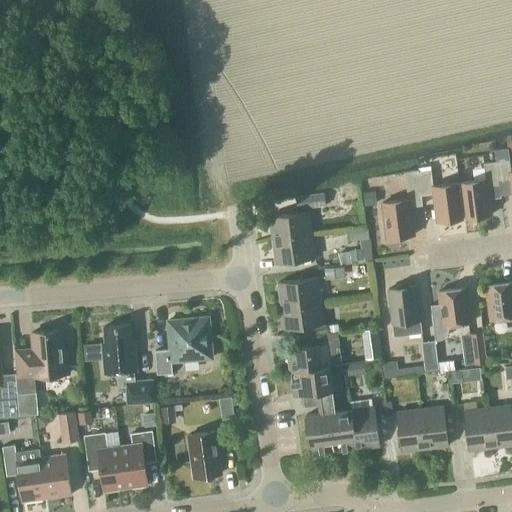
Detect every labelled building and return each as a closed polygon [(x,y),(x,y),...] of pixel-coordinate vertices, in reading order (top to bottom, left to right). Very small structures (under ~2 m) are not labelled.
[(511,171),(511,172),(509,156),(508,148),(494,150),(496,162),(499,182),(510,181),(511,192),(511,171)] [(499,186),(499,182),(496,162),(483,164),(484,167),(472,169),(473,181),(459,183),(464,219),(491,215),(488,187),(499,186)] [(418,172),(418,170),(404,172),(408,199),(382,203),(386,239),(414,235),(410,207),(422,206),(421,196),(418,172)] [(464,219),(459,183),(433,186),(431,170),(418,172),(421,196),(433,194),(436,222),(464,219)] [(355,186),(350,182),(345,183),(341,187),(342,193),(346,196),(352,195),(355,191),(355,186)] [(376,190),(364,192),(366,206),(377,204),(376,190)] [(326,206),(324,192),(296,196),(297,209),(326,206)] [(272,240),(312,235),(309,212),(269,217),(272,240)] [(360,240),(369,239),(368,229),(348,231),(349,241),(360,240)] [(275,263),(315,258),(312,235),(272,240),(275,263)] [(369,239),(360,240),(361,249),(362,260),(362,262),(373,260),(370,239),(369,239)] [(362,260),(361,249),(350,250),(350,251),(338,253),(339,264),(351,263),(351,261),(362,260)] [(345,277),(344,266),(324,268),(325,279),(345,277)] [(281,306),(321,301),(318,278),(278,283),(281,306)] [(491,320),(511,317),(511,282),(486,285),(491,320)] [(420,321),(416,286),(388,290),(394,337),(422,333),(420,321)] [(449,326),(471,323),(466,288),(439,291),(440,303),(431,305),(436,340),(440,340),(444,338),(447,334),(449,329),(449,326)] [(311,325),(324,324),(321,301),(281,306),(284,329),(311,325)] [(155,351),(157,375),(172,373),(171,361),(200,359),(199,353),(211,352),(208,318),(168,321),(170,349),(155,351)] [(324,324),(311,325),(313,336),(337,333),(337,329),(329,329),(329,325),(328,323),(324,324)] [(130,325),(104,327),(105,343),(102,343),(104,373),(117,372),(118,387),(125,387),(124,380),(135,379),(135,371),(137,371),(135,341),(131,341),(130,325)] [(382,357),(378,328),(362,330),(366,359),(382,357)] [(34,377),(68,374),(67,358),(63,358),(61,330),(31,333),(34,360),(16,362),(17,375),(16,376),(18,394),(35,392),(34,377)] [(473,365),(485,363),(481,335),(469,337),(473,365)] [(425,371),(438,369),(435,341),(422,343),(425,371)] [(101,343),(83,345),(85,361),(102,359),(101,343)] [(330,367),(326,344),(317,345),(287,349),(290,372),(330,367)] [(16,376),(15,376),(15,374),(1,375),(0,363),(0,362),(0,417),(19,416),(17,394),(18,394),(16,376)] [(366,374),(364,362),(347,364),(348,376),(366,374)] [(293,395),(302,394),(304,407),(319,405),(320,413),(305,415),(311,455),(333,452),(356,449),(351,409),(335,412),(333,390),(330,367),(290,372),(293,395)] [(451,384),(462,383),(461,371),(450,372),(451,384)] [(154,378),(135,379),(124,380),(125,387),(126,405),(156,403),(154,378)] [(492,447),(511,444),(511,421),(510,405),(487,408),(492,447)] [(176,422),(174,406),(160,407),(162,423),(176,422)] [(356,449),(379,446),(374,406),(351,409),(356,449)] [(425,449),(448,446),(443,406),(420,409),(425,449)] [(469,450),(492,447),(487,408),(464,411),(469,450)] [(401,452),(425,449),(420,409),(397,412),(401,452)] [(92,422),(90,410),(78,412),(79,424),(92,422)] [(79,440),(75,411),(58,414),(62,443),(79,440)] [(156,426),(155,413),(143,414),(144,427),(156,426)] [(49,422),(48,415),(37,417),(39,428),(45,427),(49,422)] [(144,463),(156,461),(152,431),(131,434),(132,445),(120,447),(125,487),(147,484),(144,463)] [(194,477),(221,473),(215,431),(188,435),(194,477)] [(125,487),(120,447),(107,448),(105,433),(84,436),(89,471),(100,469),(103,490),(125,487)] [(46,498),(41,457),(40,448),(16,452),(15,445),(2,447),(6,476),(18,475),(22,502),(46,498)] [(46,498),(71,495),(65,454),(41,457),(46,498)]
